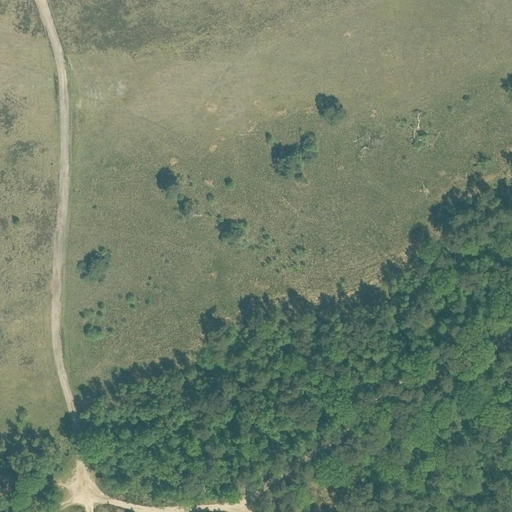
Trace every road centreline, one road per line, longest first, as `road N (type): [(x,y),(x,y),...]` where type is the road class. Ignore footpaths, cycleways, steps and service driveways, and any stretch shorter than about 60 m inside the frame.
road 1 (track): [(89,511),(55,343),(62,94),(40,0)]
road 2 (track): [(143,511),(240,503),(394,389),(486,353),(511,330)]
